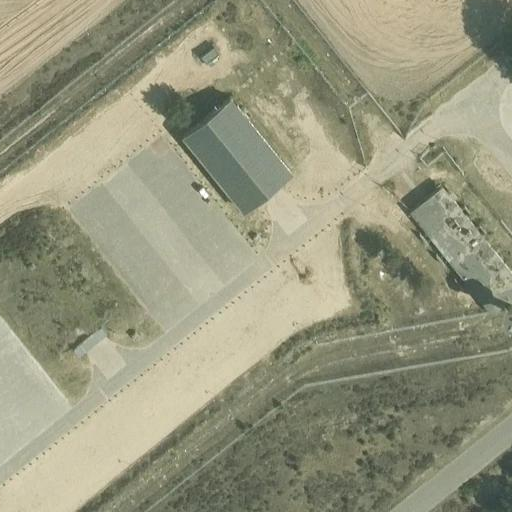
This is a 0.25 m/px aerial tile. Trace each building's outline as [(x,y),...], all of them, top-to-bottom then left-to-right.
[(212,40),(199,51),(209,63),(222,52),(212,40)] [(243,212),(293,172),(231,97),(181,136),(243,212)] [(485,183),(502,169),(487,150),(470,164),(485,183)] [(511,294),(511,273),(443,185),(409,211),(491,314),(500,306),(500,305),(504,297),(511,294)] [(511,294),(504,297),(500,305),(500,306),(503,314),(511,318),(511,317),(511,294)] [(100,319),(68,335),(76,350),(107,334),(100,319)]
